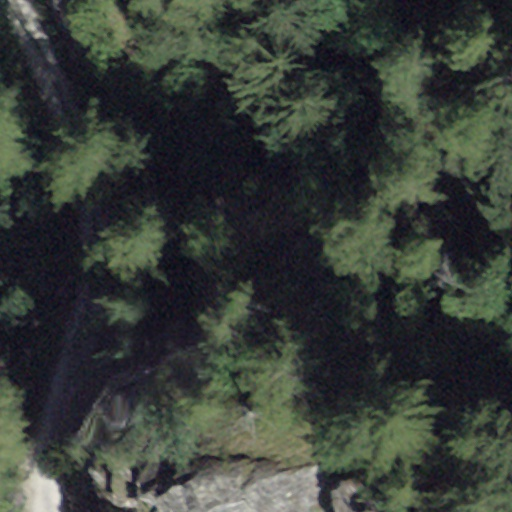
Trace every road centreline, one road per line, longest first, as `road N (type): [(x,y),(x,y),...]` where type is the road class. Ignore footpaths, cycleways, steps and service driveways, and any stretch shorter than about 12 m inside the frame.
road 1 (track): [(50,511),(62,402),(96,297),(101,251),(93,194),(64,105),(8,0)]
road 2 (secondary): [(146,0),(281,511)]
